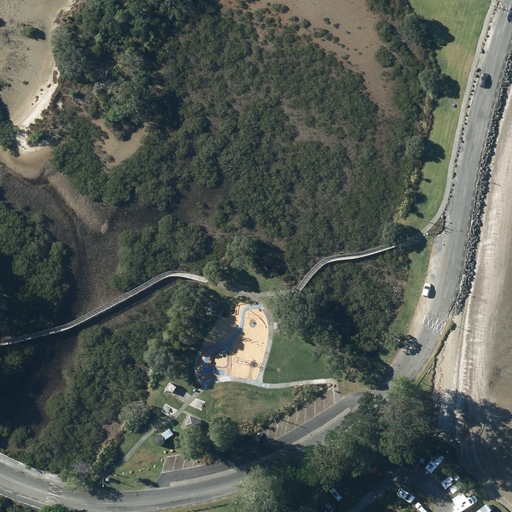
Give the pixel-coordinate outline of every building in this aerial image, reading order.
[(181,386),(170,380),(163,394),(174,400),(181,386)] [(193,416),(188,425),(201,432),(206,423),(193,416)] [(173,428),(165,434),(169,440),(177,435),(173,428)] [(460,480),(453,468),(444,473),(451,485),(460,480)] [(429,511),(434,507),(423,497),(412,508),(416,511),(429,511)] [(467,511),(472,510),(466,501),(451,511),(467,511)]
